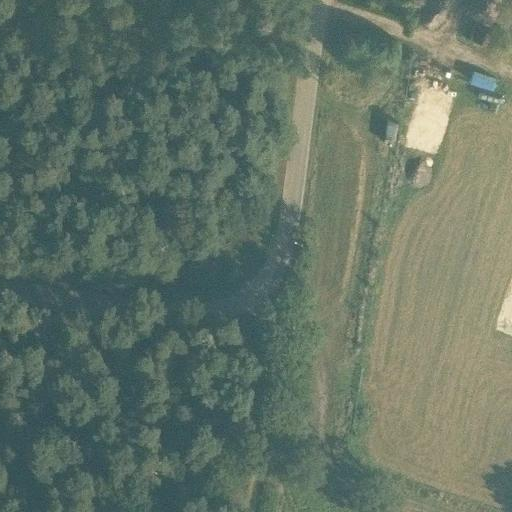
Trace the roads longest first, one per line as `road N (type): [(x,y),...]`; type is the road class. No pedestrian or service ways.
road 1 (unclassified): [(0,293),(157,314),(214,313),(258,286),(284,247),(318,0)]
road 2 (track): [(330,375),(369,156),(363,136),(307,88)]
road 3 (track): [(269,314),(296,331),(330,375),(335,473),(350,488),(429,511)]
road 4 (track): [(246,511),(269,349),(269,314),(258,286)]
